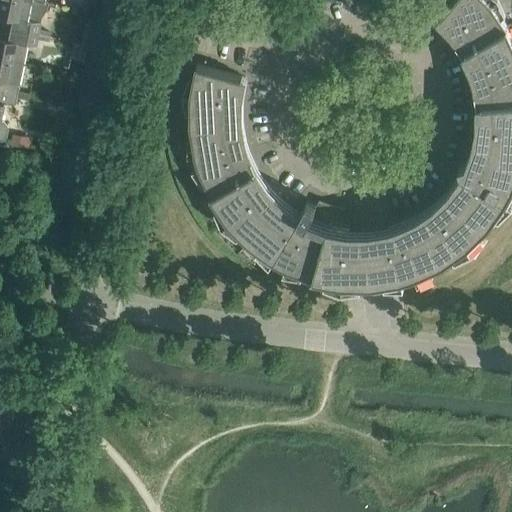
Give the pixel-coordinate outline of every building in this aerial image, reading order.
[(44,0),(41,0),(0,0),(0,13),(1,14),(0,17),(0,23),(37,32),(39,22),(36,21),(36,17),(40,14),(42,11),(44,7),(46,1),(44,0)] [(197,63),(197,64),(191,94),(191,123),(196,153),(200,167),(212,194),(229,219),(250,240),(274,257),(287,264),(315,274),(345,280),(374,280),(402,276),(418,271),(445,259),(469,242),(490,221),(508,197),(511,188),(511,32),(509,26),(493,2),(490,0),(453,0),(440,15),(456,32),(468,50),(477,69),(480,80),(483,100),(483,122),(479,143),(472,163),(467,173),(454,190),(439,205),(421,217),(402,226),(389,230),(370,231),(351,233),(349,232),(351,218),(334,215),(336,206),(329,204),(322,202),(319,200),(317,203),(308,198),(298,216),(281,204),(266,188),(254,171),(245,151),(242,141),(238,120),(238,98),(242,76),(197,63)] [(35,43),(37,32),(0,23),(0,56),(23,61),(27,41),(35,43)] [(23,61),(0,56),(0,89),(16,93),(16,96),(29,99),(30,90),(17,88),(23,61)] [(0,118),(0,113),(3,101),(14,104),(16,96),(16,93),(0,89),(0,138),(5,140),(8,128),(3,119),(0,118)]
